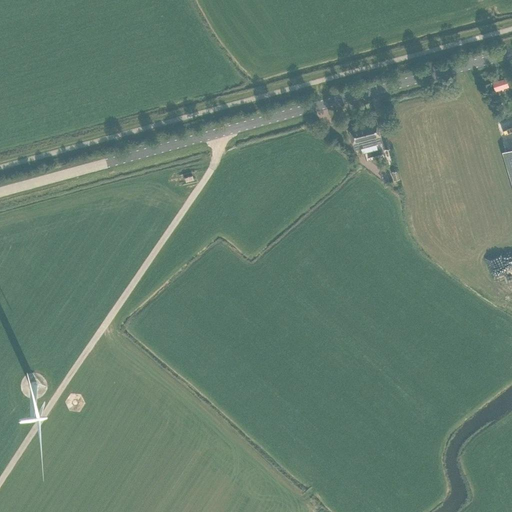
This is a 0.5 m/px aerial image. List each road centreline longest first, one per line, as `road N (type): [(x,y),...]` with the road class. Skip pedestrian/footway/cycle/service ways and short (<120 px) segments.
road 1 (tertiary): [(0,192),(511,53)]
road 2 (track): [(0,482),(205,179),(219,147),(216,134)]
